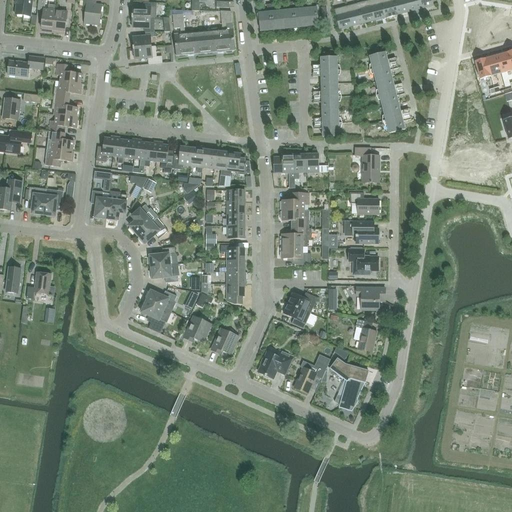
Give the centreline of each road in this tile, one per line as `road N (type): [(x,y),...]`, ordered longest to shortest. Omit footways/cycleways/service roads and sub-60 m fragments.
road 1 (residential): [(413,287),(399,374),(372,438),(234,382)]
road 2 (residential): [(234,382),(268,307),(258,142)]
road 3 (residential): [(258,142),(303,145),(302,46),(245,50)]
road 4 (residential): [(413,287),(394,284),(394,146),(436,151)]
road 5 (residential): [(92,122),(244,141)]
road 6 (residential): [(436,151),(458,0)]
road 7 (residential): [(234,382),(116,330)]
road 8 (residential): [(116,330),(135,283),(133,255),(108,234),(91,237)]
